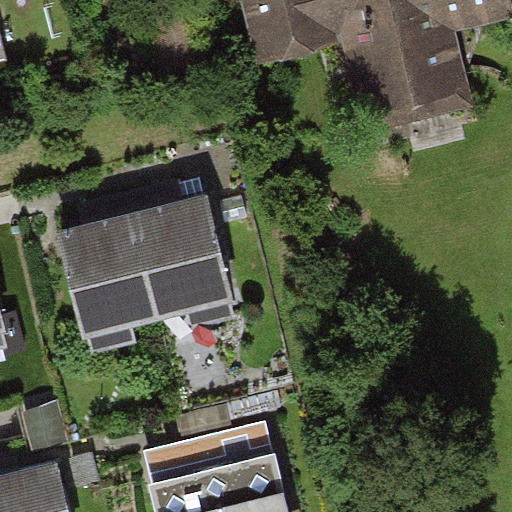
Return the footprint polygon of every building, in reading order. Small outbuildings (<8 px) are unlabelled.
[(511,0),(248,0),(264,61),(341,42),(366,142),(478,114),(458,34),(511,20),(511,0)] [(211,196),(65,232),(90,331),(235,295),(211,196)] [(0,291),(0,349),(14,346),(0,291)] [(292,511),(278,452),(158,482),(165,511),(292,511)] [(0,511),(75,511),(62,460),(0,475),(0,511)]
